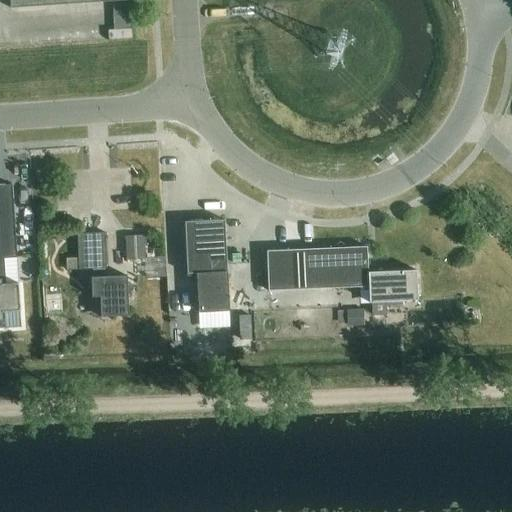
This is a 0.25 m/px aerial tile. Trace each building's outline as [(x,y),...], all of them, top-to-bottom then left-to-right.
[(8,0),(9,9),(112,2),(130,1),(129,0),(8,0)] [(132,30),(130,1),(112,2),(114,31),(132,30)] [(0,185),(0,321),(4,321),(3,313),(19,312),(18,284),(5,285),(3,260),(16,259),(11,185),(0,185)] [(196,274),(197,314),(228,312),(224,221),(184,223),(186,274),(196,274)] [(90,278),(91,298),(99,298),(100,318),(128,317),(127,295),(131,289),(126,286),(126,277),(104,277),(104,269),(106,269),(104,233),(76,235),(78,271),(92,270),(92,278),(90,278)] [(125,238),(126,261),(145,260),(143,236),(125,238)] [(367,273),(366,247),(266,252),(267,292),(368,288),(368,303),(371,303),(372,316),(386,316),(386,306),(401,305),(401,302),(417,301),(415,271),(367,273)] [(346,311),(347,327),(362,326),(362,311),(346,311)] [(250,316),(239,317),(240,340),(251,339),(250,316)]
